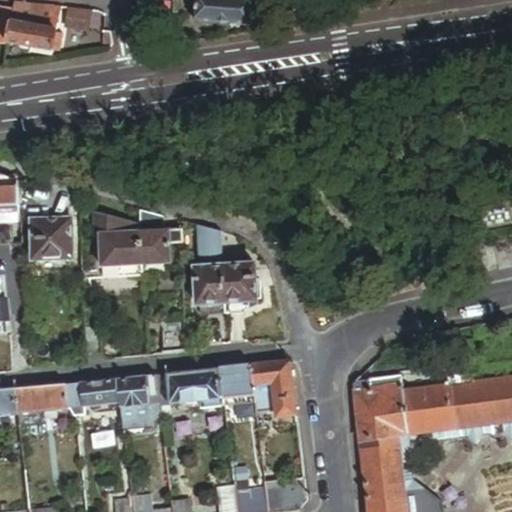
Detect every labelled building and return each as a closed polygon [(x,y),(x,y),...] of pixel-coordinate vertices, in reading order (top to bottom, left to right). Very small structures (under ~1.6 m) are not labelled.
[(177,0),(177,12),(198,14),(198,21),(256,26),(259,0),(256,0),(177,0)] [(44,5),(18,2),(17,9),(13,34),(11,43),(35,47),(34,52),(55,56),(56,51),(62,52),(65,33),(60,32),(62,19),(42,15),(44,5)] [(0,7),(0,31),(13,34),(17,9),(0,7)] [(2,174),(0,173),(0,207),(23,207),(22,188),(4,188),(2,174)] [(21,179),(2,174),(4,188),(22,188),(21,179)] [(0,215),(23,215),(23,207),(0,207),(0,215)] [(144,226),(144,232),(146,264),(170,263),(174,263),(173,243),(185,242),(184,230),(166,231),(166,216),(143,210),(144,226)] [(102,215),(98,215),(99,235),(103,235),(103,234),(144,232),(144,226),(102,215)] [(74,218),(34,219),(35,259),(38,259),(38,268),(71,267),(70,259),(75,258),(74,218)] [(201,262),(225,261),(224,232),(204,226),(205,258),(201,258),(201,262)] [(105,279),(146,277),(146,264),(144,232),(103,234),(103,235),(105,279)] [(511,272),(511,251),(511,245),(496,248),(502,274),(511,272)] [(502,274),(496,248),(482,250),(487,277),(502,274)] [(482,250),(468,253),(473,280),(487,277),(482,250)] [(203,315),(228,313),(225,266),(225,261),(201,262),(200,262),(200,267),(198,267),(199,305),(203,305),(203,315)] [(169,276),(170,275),(170,272),(170,263),(146,264),(146,277),(146,279),(165,278),(167,278),(169,276)] [(225,266),(228,313),(247,312),(248,312),(249,312),(250,311),(250,310),(250,309),(251,309),(251,308),(250,307),(250,302),(259,301),(259,299),(264,298),(262,280),(258,280),(257,264),(225,266)] [(8,299),(0,299),(0,322),(10,321),(8,299)] [(189,352),(188,327),(168,328),(169,354),(189,352)] [(88,332),(89,354),(100,354),(99,332),(88,332)] [(291,363),(254,367),(256,386),(275,384),(278,410),(279,418),(298,416),(291,363)] [(256,386),(254,367),(224,370),(226,399),(257,396),(256,386)] [(226,399),(224,370),(159,376),(161,396),(171,395),(172,406),(204,403),(205,410),(227,407),(227,406),(226,399)] [(408,511),(400,438),(511,423),(511,378),(452,387),(450,371),(371,382),(372,391),(356,393),(370,511),(408,511)] [(161,396),(159,376),(120,380),(123,404),(123,408),(152,405),(151,397),(161,396)] [(123,404),(120,380),(68,385),(71,408),(85,407),(85,408),(123,404)] [(372,391),(371,382),(355,384),(356,393),(372,391)] [(275,384),(256,386),(257,396),(258,403),(259,412),(278,410),(275,384)] [(68,385),(17,390),(19,413),(45,411),(56,410),(71,408),(68,385)] [(19,413),(17,390),(0,391),(0,417),(19,415),(19,413)] [(171,395),(161,396),(163,406),(172,406),(171,395)] [(163,406),(161,396),(151,397),(152,405),(154,424),(164,418),(163,406)] [(258,403),(257,396),(226,399),(227,406),(258,403)] [(152,405),(123,408),(125,426),(154,424),(152,405)] [(57,419),(56,410),(45,411),(46,420),(57,419)] [(511,423),(400,438),(408,511),(442,511),(442,504),(413,482),(410,459),(422,444),(467,439),(475,445),(481,437),(504,434),(511,440),(511,423)] [(309,500),(306,479),(267,483),(268,489),(270,511),(290,511),(301,511),(309,500)] [(222,511),(239,511),(237,491),(237,487),(220,489),(222,511)] [(239,511),(270,511),(268,489),(237,491),(239,511)] [(143,511),(154,511),(153,496),(133,498),(134,511),(143,511)] [(116,511),(134,511),(133,498),(116,500),(116,511)] [(174,511),(192,511),(191,500),(174,501),(174,509),(174,511)]
